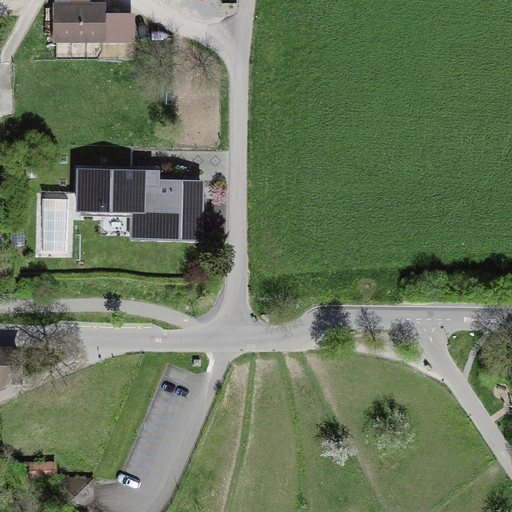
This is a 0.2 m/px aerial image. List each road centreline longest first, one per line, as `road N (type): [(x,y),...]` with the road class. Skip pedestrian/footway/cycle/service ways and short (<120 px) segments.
road 1 (unclassified): [(234,338),(244,0)]
road 2 (residential): [(0,332),(234,338)]
road 3 (residential): [(511,459),(418,318)]
